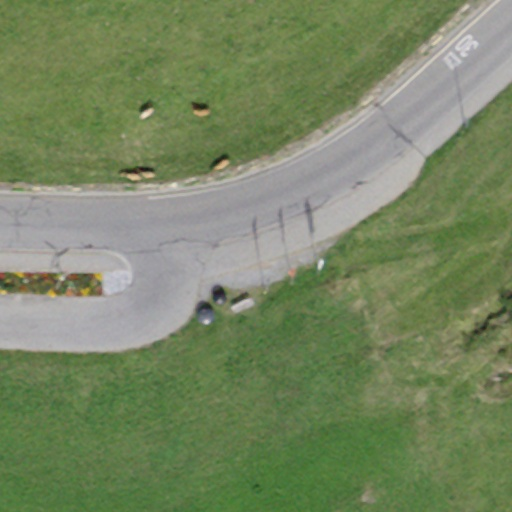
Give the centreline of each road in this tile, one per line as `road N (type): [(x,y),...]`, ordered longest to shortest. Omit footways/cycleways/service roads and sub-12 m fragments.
road 1 (tertiary): [(511,24),(389,132),(279,198),(171,223)]
road 2 (residential): [(0,321),(118,326),(159,302),(172,262),(171,223)]
road 3 (tertiary): [(171,223),(0,220)]
